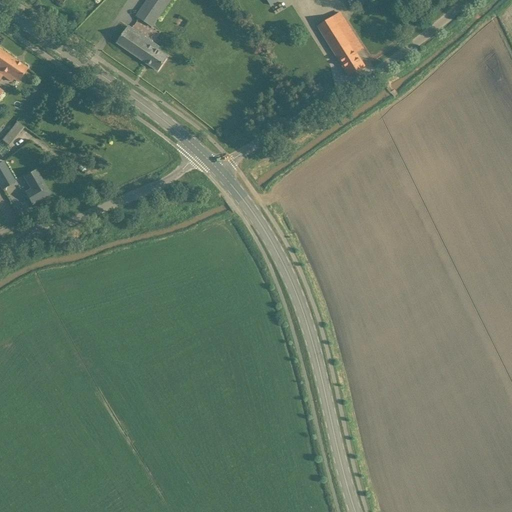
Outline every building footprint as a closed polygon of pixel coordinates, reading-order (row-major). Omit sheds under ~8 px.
[(171,0),(147,0),(137,16),(144,22),(152,10),(161,17),(171,0)] [(371,0),(348,0),(355,10),(371,0)] [(360,58),(351,44),(358,40),(340,12),(319,26),(344,67),(349,76),(365,66),(360,58)] [(129,26),(123,35),(118,43),(158,71),(164,63),(167,57),(157,50),(159,47),(129,26)] [(0,79),(2,76),(6,78),(8,76),(17,83),(21,77),(27,69),(0,50),(0,95),(2,92),(3,91),(0,89),(0,79)] [(317,91),(323,88),(320,83),(314,87),(317,91)] [(17,122),(9,131),(17,137),(21,132),(24,128),(17,122)] [(3,162),(0,163),(0,186),(2,190),(3,190),(0,185),(0,179),(10,174),(3,162)] [(31,205),(49,194),(44,185),(35,170),(24,177),(31,189),(25,193),(31,205)]
